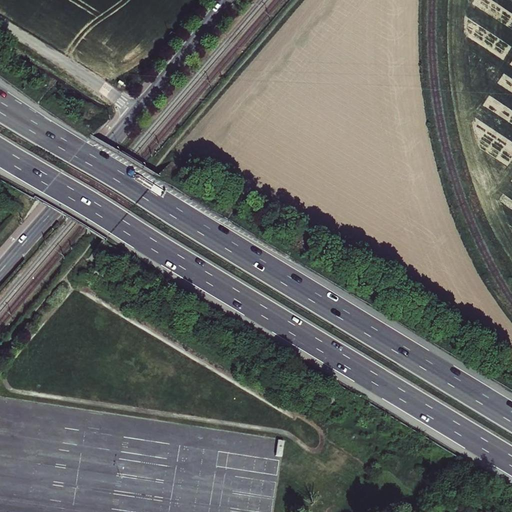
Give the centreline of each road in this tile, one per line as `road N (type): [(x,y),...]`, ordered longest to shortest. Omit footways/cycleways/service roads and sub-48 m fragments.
road 1 (motorway): [(511,417),(0,107)]
road 2 (motorway): [(0,153),(511,461)]
road 3 (tertiary): [(0,271),(136,112)]
road 4 (unclassified): [(136,112),(0,23)]
road 5 (tertiary): [(136,112),(225,0)]
